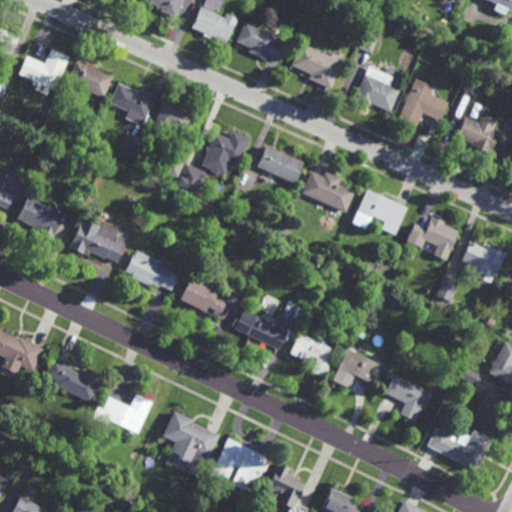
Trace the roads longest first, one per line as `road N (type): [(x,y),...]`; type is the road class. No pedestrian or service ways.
road 1 (residential): [(0,275),(486,511)]
road 2 (residential): [(37,0),(511,212)]
